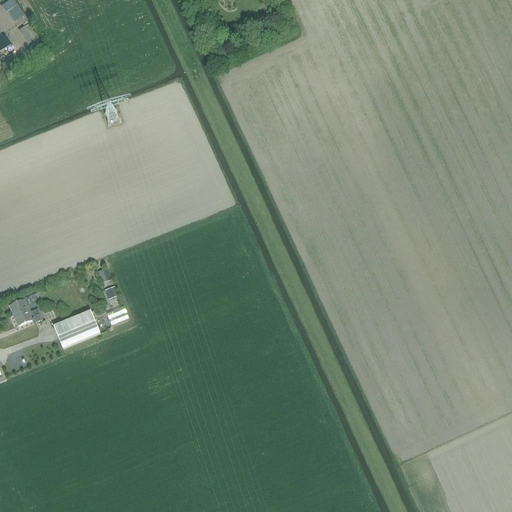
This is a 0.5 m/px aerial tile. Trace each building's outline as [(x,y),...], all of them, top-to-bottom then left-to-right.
[(20,31),(29,45),(38,39),(29,26),(20,31)] [(0,53),(11,46),(5,37),(2,39),(0,35),(0,53)] [(38,57),(46,52),(40,42),(31,48),(38,57)] [(108,270),(98,274),(102,284),(112,280),(108,270)] [(116,292),(106,296),(108,300),(118,296),(116,292)] [(31,322),(23,301),(9,307),(18,327),(31,322)] [(91,312),(53,327),(63,350),(100,335),(91,312)] [(40,316),(33,318),(36,324),(42,321),(40,316)]
